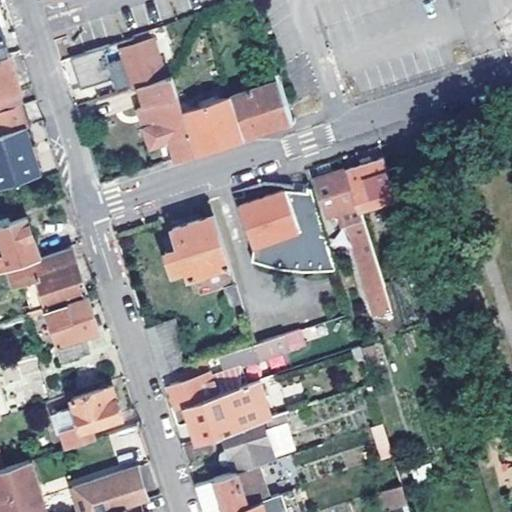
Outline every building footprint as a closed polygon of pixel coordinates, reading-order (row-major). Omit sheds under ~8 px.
[(156,28),(160,40),(174,36),(170,24),(156,28)] [(0,56),(8,54),(0,27),(0,56)] [(156,28),(122,39),(137,83),(171,72),(160,40),(156,28)] [(122,39),(70,55),(79,87),(90,84),(94,97),(132,85),(137,83),(122,39)] [(0,110),(24,102),(15,73),(8,54),(0,56),(0,110)] [(176,157),(197,150),(184,110),(171,72),(137,83),(132,85),(151,144),(170,138),(176,157)] [(269,126),(294,117),(290,105),(281,78),(234,94),(245,134),(269,126)] [(234,94),(184,110),(197,150),(238,136),(245,134),(234,94)] [(30,123),(24,102),(0,110),(0,184),(38,173),(24,124),(30,123)] [(353,165),(364,204),(389,195),(397,218),(407,215),(399,187),(393,166),(389,154),(353,165)] [(411,161),(393,166),(399,187),(418,181),(411,161)] [(364,204),(353,165),(322,175),(334,213),(345,211),(347,220),(356,217),(353,208),(364,204)] [(313,188),(314,184),(314,177),(298,177),(297,187),(313,188)] [(297,187),(291,187),(243,202),(259,248),(254,257),(259,259),(268,261),(280,264),(292,266),(304,266),(318,266),(333,264),(340,264),(329,227),(325,214),(316,184),(314,184),(313,188),(297,187)] [(234,260),(219,211),(177,225),(183,244),(170,248),(176,267),(190,264),(193,272),(234,260)] [(30,257),(39,255),(27,217),(0,225),(0,267),(18,262),(30,257)] [(387,281),(368,218),(352,224),(371,285),(387,281)] [(30,257),(35,271),(46,304),(87,291),(81,271),(72,243),(39,255),(30,257)] [(30,257),(18,262),(23,275),(35,271),(30,257)] [(246,300),(241,282),(230,286),(236,303),(246,300)] [(46,304),(58,342),(86,333),(99,329),(94,313),(87,291),(46,304)] [(177,317),(147,326),(161,373),(187,364),(183,350),(187,348),(177,317)] [(259,340),(254,323),(240,328),(246,345),(259,340)] [(267,337),(272,353),(273,358),(293,352),(296,358),(306,355),(298,328),(281,333),(267,337)] [(86,333),(58,342),(63,359),(91,349),(86,333)] [(259,340),(246,345),(222,352),(226,365),(231,363),(232,366),(272,353),(267,337),(259,340)] [(368,362),(363,343),(354,346),(360,365),(368,362)] [(177,403),(187,400),(236,384),(234,377),(216,383),(210,363),(172,374),(174,381),(171,383),(177,403)] [(0,414),(1,414),(0,412),(10,409),(0,374),(0,414)] [(210,435),(273,414),(261,376),(236,384),(187,400),(198,438),(210,435)] [(69,444),(95,435),(92,426),(122,415),(113,385),(74,398),(76,407),(59,412),(69,444)] [(259,462),(274,457),(262,421),(225,433),(229,448),(220,451),(225,464),(233,462),(236,469),(259,462)] [(210,435),(198,438),(183,443),(188,457),(214,448),(210,435)] [(0,466),(0,511),(46,511),(30,456),(5,464),(0,466)] [(213,511),(225,508),(269,493),(259,462),(236,469),(196,482),(202,498),(205,511),(213,511)] [(72,486),(80,511),(106,511),(140,501),(149,498),(138,464),(72,486)] [(403,479),(372,490),(378,508),(400,501),(404,511),(411,509),(403,479)] [(279,511),(274,492),(269,493),(225,508),(226,511),(279,511)] [(143,511),(140,501),(106,511),(143,511)]
